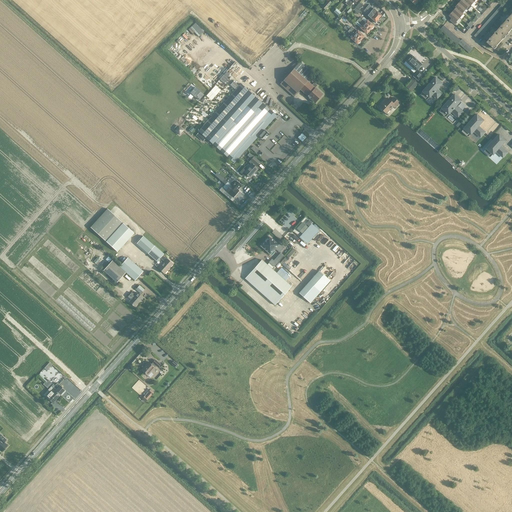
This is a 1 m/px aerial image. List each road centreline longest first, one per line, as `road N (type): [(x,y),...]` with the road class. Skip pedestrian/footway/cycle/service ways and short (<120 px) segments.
road 1 (secondary): [(0,494),(383,63)]
road 2 (unknown): [(244,276),(277,306),(318,257),(339,266),(334,284)]
